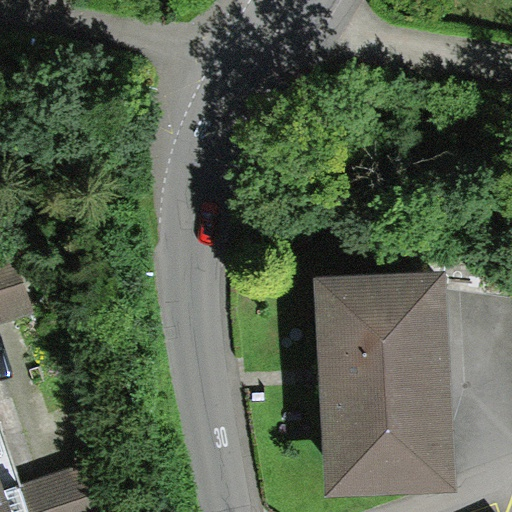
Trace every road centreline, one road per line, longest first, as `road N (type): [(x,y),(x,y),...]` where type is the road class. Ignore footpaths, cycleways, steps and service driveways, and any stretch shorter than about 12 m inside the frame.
road 1 (residential): [(236,72),(195,164),(187,256),(228,511)]
road 2 (residential): [(236,72),(172,42),(9,0)]
